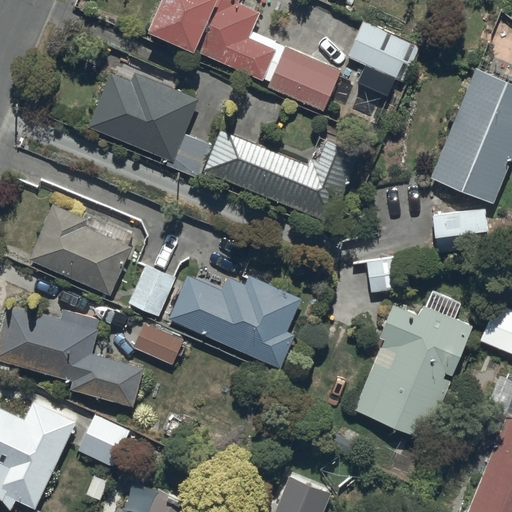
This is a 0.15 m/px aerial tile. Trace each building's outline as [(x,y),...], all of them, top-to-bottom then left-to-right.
[(158,0),(148,25),(262,75),(275,46),(248,34),(259,8),(240,0),(158,0)] [(420,45),(363,19),(348,53),(405,78),(420,45)] [(285,44),(268,83),(323,107),(340,68),(285,44)] [(430,174),(493,199),(511,151),(511,79),(474,64),(430,174)] [(89,123),(173,157),(199,95),(135,69),(132,78),(111,69),(89,123)] [(220,126),(203,168),(334,221),(362,151),(326,136),(317,158),(310,156),(308,161),(220,126)] [(30,256),(110,291),(131,243),(85,223),(88,216),(54,201),(30,256)] [(485,206),(433,213),(438,250),(490,243),(485,206)] [(367,260),(372,289),(406,284),(402,254),(367,260)] [(511,258),(497,296),(511,302),(511,258)] [(130,300),(158,312),(175,274),(146,261),(130,300)] [(188,273),(169,316),(281,365),(295,332),(287,329),(301,296),(249,273),(245,282),(228,275),(222,288),(188,273)] [(481,337),(511,350),(511,306),(496,300),(481,337)] [(71,386),(133,402),(143,365),(91,350),(98,326),(8,301),(0,331),(0,356),(73,377),(71,386)] [(385,336),(355,407),(434,439),(458,381),(443,375),(446,369),(452,372),(472,323),(423,303),(419,313),(393,302),(380,334),(385,336)] [(135,344),(173,361),(183,338),(145,321),(135,344)] [(35,505),(76,418),(34,398),(25,417),(0,404),(0,492),(11,506),(16,496),(35,505)] [(95,412),(79,448),(113,464),(130,428),(95,412)] [(511,511),(511,416),(508,415),(467,511),(511,511)] [(290,474),(274,511),(321,511),(331,490),(290,474)] [(188,511),(193,502),(158,486),(146,511),(135,511),(118,504),(114,511),(188,511)]
